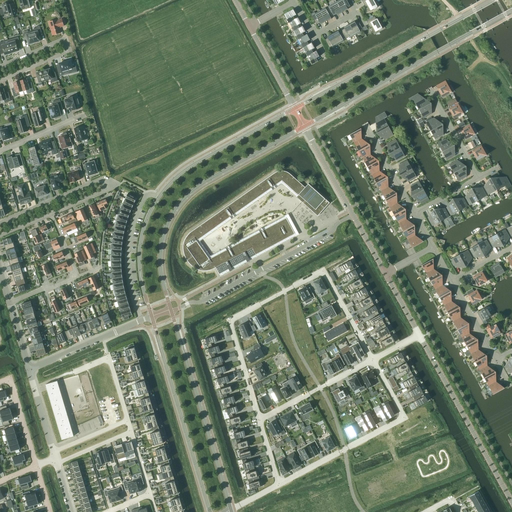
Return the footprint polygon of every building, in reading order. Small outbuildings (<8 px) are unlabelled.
[(26,1),(25,0),(19,0),(22,10),(31,7),(29,1),(26,1)] [(346,0),(341,0),(337,3),(342,12),(348,9),(347,8),(350,6),(346,0)] [(374,9),(377,8),(372,0),(361,0),(365,7),(367,6),(369,11),(374,9)] [(4,4),(2,5),(3,9),(0,9),(0,11),(1,15),(9,13),(10,16),(16,14),(13,3),(9,5),(8,2),(4,3),(4,4)] [(342,12),(337,3),(329,7),(333,15),(336,14),(337,15),(342,12)] [(329,7),(320,12),(326,21),(331,18),(330,17),(333,15),(329,7)] [(295,20),(295,19),(293,17),(295,15),(294,13),(295,12),(293,9),(284,14),(287,19),(287,20),(289,23),(295,20)] [(320,24),(326,21),(320,12),(316,14),(314,12),(310,14),(316,25),(319,23),(320,24)] [(381,29),(374,16),(366,21),(370,28),(371,27),(374,32),(379,30),(381,29)] [(293,31),(294,31),(299,28),(298,25),(300,24),(298,21),(299,21),(298,18),(295,19),(295,20),(289,23),(292,28),(291,28),(293,31)] [(57,21),(57,20),(49,22),(53,35),(61,33),(59,27),(63,26),(61,20),(57,21)] [(354,21),(349,24),(354,34),(363,29),(362,28),(358,21),(355,23),(354,21)] [(344,29),(341,30),(346,39),(354,34),(349,24),(344,27),(344,29)] [(35,32),(32,33),(35,42),(36,42),(37,43),(39,42),(39,41),(40,41),(38,33),(41,32),(39,26),(36,27),(36,28),(34,28),(35,32)] [(304,36),(302,33),(304,32),(303,30),(304,29),(302,26),(299,28),(294,31),(296,36),(298,40),(298,39),(304,36)] [(28,32),(28,30),(22,32),(24,38),(27,37),(29,44),(30,44),(31,44),(33,44),(34,43),(35,42),(32,33),(31,31),(28,32)] [(332,34),(338,43),(346,39),(341,30),(339,32),(338,31),(332,34)] [(307,34),(304,36),(298,39),(301,44),(300,45),(302,48),(303,48),(309,45),(308,44),(307,41),(309,40),(307,38),(309,37),(307,34)] [(329,48),(338,43),(332,34),(327,37),(328,38),(325,40),(329,48)] [(18,37),(8,40),(12,53),(18,51),(16,45),(20,44),(18,37)] [(8,40),(0,42),(0,50),(3,49),(5,55),(12,53),(8,40)] [(311,43),(308,44),(309,45),(303,48),(305,53),(307,56),(313,53),(311,50),(313,49),(312,46),(313,46),(311,43)] [(316,51),(313,53),(307,56),(310,61),(311,65),(318,61),(316,58),(318,57),(317,55),(318,54),(316,51)] [(60,65),(56,66),(59,76),(63,75),(63,72),(62,71),(68,69),(69,73),(77,71),(76,66),(72,67),(72,65),(71,62),(70,59),(65,61),(66,62),(60,63),(60,65)] [(49,68),(45,69),(46,70),(43,71),(46,80),(50,79),(51,83),(58,81),(55,72),(56,74),(52,75),(50,69),(49,69),(49,68)] [(41,82),(46,80),(43,71),(40,72),(40,71),(37,72),(37,73),(36,73),(38,79),(35,80),(37,87),(43,86),(41,82)] [(20,81),(23,91),(27,90),(28,93),(34,92),(31,82),(28,83),(27,79),(20,81)] [(23,91),(20,81),(13,83),(15,89),(12,90),(14,97),(20,95),(19,92),(23,91)] [(442,97),(452,92),(447,83),(437,88),(442,97)] [(3,89),(0,90),(0,100),(4,100),(5,103),(11,101),(8,94),(5,95),(3,89)] [(69,99),(65,100),(67,106),(69,106),(71,106),(72,110),(80,108),(80,105),(80,104),(78,98),(77,98),(77,95),(68,98),(69,99)] [(417,111),(432,103),(432,102),(430,104),(429,102),(426,99),(423,101),(421,98),(422,97),(414,102),(419,110),(417,111)] [(55,117),(56,118),(60,117),(60,116),(61,115),(59,109),(62,108),(60,99),(53,101),(54,105),(49,107),(52,118),(55,117)] [(455,99),(447,103),(449,107),(457,102),(455,99)] [(432,103),(417,111),(419,110),(423,118),(431,114),(431,113),(430,114),(428,111),(431,110),(431,106),(430,104),(432,103)] [(454,118),(463,113),(458,104),(449,109),(454,118)] [(37,112),(32,114),(35,126),(43,124),(42,120),(45,119),(42,108),(36,110),(37,112)] [(22,120),(17,122),(20,133),(28,131),(27,127),(27,126),(27,125),(29,124),(30,126),(27,115),(21,117),(22,120)] [(375,134),(390,126),(388,126),(384,118),(376,123),(377,122),(379,125),(376,127),(376,131),(377,133),(375,134)] [(429,132),(443,124),(443,123),(441,125),(440,123),(437,120),(434,122),(433,119),(434,118),(426,123),(430,131),(429,132)] [(444,124),(443,124),(429,132),(430,131),(435,139),(443,135),(443,134),(441,135),(440,132),(443,131),(443,127),(442,127),(442,125),(444,124)] [(466,139),(475,134),(470,125),(461,130),(466,139)] [(82,126),(79,127),(74,129),(76,135),(77,136),(77,137),(78,141),(88,139),(84,126),(82,126)] [(390,126),(375,134),(377,133),(378,135),(382,137),(385,135),(386,138),(385,139),(393,135),(389,127),(390,126)] [(2,127),(0,127),(0,134),(1,135),(3,140),(12,138),(11,134),(9,128),(7,128),(3,129),(2,127)] [(361,131),(360,129),(362,128),(348,136),(350,135),(354,143),(362,139),(361,139),(359,140),(358,137),(361,135),(361,131)] [(68,138),(67,134),(67,133),(66,133),(61,134),(60,135),(60,136),(59,136),(61,143),(62,145),(61,145),(62,148),(72,146),(70,138),(68,138)] [(360,140),(362,139),(354,143),(358,151),(357,152),(371,144),(369,145),(368,143),(364,141),(361,143),(360,140)] [(387,155),(402,147),(400,147),(396,139),(387,144),(389,143),(391,146),(388,148),(388,152),(389,154),(387,155)] [(444,140),(446,139),(437,144),(442,152),(440,153),(455,145),(455,144),(453,146),(452,144),(449,141),(446,143),(444,140)] [(48,151),(51,150),(53,155),(58,153),(54,141),(51,142),(50,140),(48,141),(46,142),(40,143),(42,148),(41,148),(43,153),(48,151)] [(371,144),(357,152),(358,151),(363,159),(370,155),(368,156),(367,153),(370,151),(370,147),(369,145),(371,144)] [(455,145),(440,153),(442,152),(446,160),(455,156),(455,155),(453,156),(451,153),(455,152),(454,148),(453,146),(455,145)] [(32,159),(31,160),(31,161),(32,161),(33,166),(40,164),(35,146),(23,150),(28,149),(32,159)] [(486,155),(481,146),(472,151),(477,160),(486,155)] [(402,147),(387,155),(389,154),(390,156),(393,158),(396,156),(398,159),(396,160),(396,161),(405,156),(400,148),(402,147)] [(67,158),(65,151),(59,152),(59,154),(60,157),(61,159),(67,158)] [(366,168),(380,160),(379,160),(378,161),(377,159),(373,157),(370,159),(368,156),(370,155),(363,159),(367,167),(366,168)] [(17,159),(17,157),(13,158),(12,156),(7,158),(10,169),(15,167),(15,168),(20,166),(23,165),(21,158),(17,159)] [(380,160),(366,168),(367,167),(372,175),(379,171),(377,172),(376,169),(379,167),(379,163),(378,161),(380,160)] [(399,176),(413,168),(412,168),(407,160),(399,165),(401,164),(402,167),(399,169),(399,173),(400,173),(400,175),(399,176)] [(452,174),(467,166),(467,165),(465,167),(464,165),(460,162),(457,164),(456,161),(457,160),(449,165),(453,173),(452,174)] [(86,165),(84,166),(86,173),(88,172),(89,175),(90,175),(93,175),(93,174),(97,173),(94,162),(93,162),(93,161),(89,162),(90,163),(86,164),(86,165)] [(75,171),(68,173),(70,182),(74,181),(74,182),(75,181),(74,181),(76,181),(77,181),(77,180),(80,179),(79,176),(83,175),(80,166),(75,168),(75,171)] [(467,166),(452,174),(454,173),(458,181),(466,177),(466,176),(465,177),(463,174),(466,173),(466,169),(465,167),(467,166)] [(413,168),(399,176),(401,175),(402,177),(401,177),(405,179),(408,177),(409,180),(408,181),(416,177),(412,169),(413,168)] [(318,215),(329,203),(308,184),(305,187),(290,174),(290,173),(289,173),(288,172),(287,172),(286,172),(286,171),(285,171),(284,171),(283,171),(282,171),(281,171),(280,171),(279,171),(278,171),(277,172),(276,172),(275,172),(274,173),(190,232),(190,233),(188,234),(188,235),(187,236),(186,237),(185,239),(185,240),(184,241),(184,242),(184,243),(183,245),(183,246),(183,247),(183,248),(183,250),(183,251),(183,252),(184,253),(184,255),(185,256),(185,257),(186,258),(187,260),(188,262),(189,263),(190,264),(191,265),(192,265),(193,266),(194,267),(195,268),(196,269),(197,269),(199,270),(200,270),(201,270),(202,271),(204,271),(205,271),(206,271),(207,271),(208,270),(209,270),(211,270),(212,270),(213,269),(216,267),(219,274),(295,234),(286,218),(209,259),(196,241),(282,180),(298,195),(296,197),(302,202),(314,213),(315,212),(318,215)] [(379,171),(372,175),(373,177),(374,179),(375,178),(377,182),(375,184),(388,176),(386,177),(385,176),(386,175),(382,173),(379,175),(377,172),(379,171)] [(62,174),(50,177),(54,190),(61,188),(59,182),(64,181),(62,174)] [(380,186),(378,187),(381,191),(388,187),(386,188),(385,185),(388,183),(388,179),(387,178),(389,176),(388,176),(375,184),(378,182),(380,186)] [(497,192),(489,177),(490,179),(489,180),(488,180),(486,183),(488,186),(485,188),(484,186),(488,195),(496,190),(497,192)] [(489,177),(497,192),(498,192),(497,190),(505,185),(500,177),(501,179),(498,181),(496,177),(492,178),(491,179),(489,177)] [(410,197),(425,189),(423,189),(419,181),(410,186),(411,186),(412,185),(414,188),(411,190),(411,194),(412,196),(410,197)] [(44,186),(35,189),(37,197),(48,194),(46,188),(49,187),(47,182),(43,183),(44,186)] [(24,184),(17,186),(20,195),(18,196),(21,204),(32,201),(30,193),(27,194),(26,191),(27,191),(24,184)] [(385,199),(383,200),(384,200),(397,192),(395,193),(394,192),(394,191),(391,189),(388,191),(386,188),(388,187),(381,191),(385,199)] [(479,202),(471,187),(472,189),(470,190),(467,193),(469,197),(466,198),(465,197),(470,205),(478,201),(479,202)] [(471,187),(479,202),(478,200),(486,196),(482,188),(481,188),(482,189),(479,191),(478,188),(474,188),(472,189),(471,187)] [(425,189),(410,197),(412,196),(413,198),(416,200),(419,198),(421,201),(420,202),(428,198),(423,190),(425,189)] [(397,192),(384,200),(385,199),(390,207),(397,203),(395,204),(393,201),(397,199),(397,195),(396,195),(395,194),(397,193),(397,192)] [(128,193),(125,198),(134,203),(137,198),(128,193)] [(132,208),(134,203),(125,198),(123,204),(132,208)] [(460,212),(452,198),(453,200),(451,201),(449,204),(450,207),(447,208),(447,207),(446,207),(451,215),(459,211),(460,212)] [(452,198),(460,212),(459,211),(468,206),(463,198),(464,200),(461,201),(459,198),(455,198),(455,199),(453,200),(452,198)] [(108,204),(106,199),(96,203),(98,208),(99,208),(100,211),(106,209),(104,206),(108,204)] [(122,203),(119,209),(130,213),(132,208),(123,204),(122,203)] [(397,203),(390,207),(394,215),(392,216),(406,209),(406,208),(404,209),(403,208),(403,207),(400,205),(397,207),(395,204),(397,203)] [(100,216),(94,204),(89,206),(94,218),(100,216)] [(83,223),(88,221),(83,208),(78,211),(74,212),(78,221),(81,219),(83,223)] [(441,223),(433,208),(434,210),(432,211),(430,214),(432,217),(429,219),(428,217),(432,226),(440,221),(441,223)] [(433,208),(441,223),(441,221),(449,217),(444,208),(445,210),(442,212),(440,208),(436,209),(434,210),(433,208)] [(128,218),(130,213),(119,209),(117,214),(128,218)] [(406,209),(392,216),(393,216),(394,215),(398,223),(406,219),(404,220),(402,217),(406,215),(406,211),(405,211),(404,210),(406,209)] [(75,218),(73,213),(60,218),(62,224),(75,218)] [(117,214),(116,220),(126,223),(128,218),(117,214)] [(406,219),(398,223),(403,231),(401,232),(415,225),(415,224),(413,226),(412,224),(409,221),(406,223),(404,220),(406,219)] [(125,228),(126,223),(116,220),(114,226),(115,226),(125,228)] [(52,228),(50,223),(40,227),(42,233),(52,228)] [(75,223),(62,228),(64,234),(77,228),(75,223)] [(405,235),(407,239),(415,235),(413,236),(411,233),(415,232),(414,228),(413,226),(415,225),(401,232),(404,231),(406,235),(405,235)] [(38,235),(36,229),(30,231),(36,244),(41,241),(44,240),(42,234),(38,235)] [(496,232),(504,247),(503,245),(505,244),(507,241),(505,238),(508,236),(509,238),(505,229),(497,234),(496,232)] [(504,247),(496,232),(495,232),(496,234),(488,239),(493,247),(492,245),(495,243),(497,247),(501,246),(503,245),(504,247)] [(76,243),(88,238),(86,233),(73,238),(76,243)] [(415,235),(407,239),(410,244),(411,243),(413,247),(410,248),(410,249),(424,241),(422,242),(421,240),(418,237),(415,239),(413,237),(415,235)] [(3,240),(4,245),(15,242),(14,237),(12,237),(3,240)] [(59,244),(57,239),(44,244),(47,250),(53,247),(54,250),(60,248),(59,244)] [(477,243),(485,257),(484,255),(486,254),(486,255),(488,251),(487,248),(490,247),(490,248),(491,248),(486,240),(478,244),(477,243)] [(17,247),(15,242),(4,245),(6,250),(15,248),(17,247)] [(485,257),(477,243),(478,244),(469,249),(474,257),(473,255),(476,254),(478,257),(482,257),(482,256),(484,255),(485,257)] [(95,259),(93,254),(96,252),(95,249),(92,251),(89,244),(84,247),(85,249),(84,249),(90,261),(95,259)] [(39,245),(33,247),(37,257),(38,259),(43,256),(43,254),(40,247),(39,245)] [(74,254),(80,266),(85,264),(83,258),(86,257),(83,250),(80,252),(74,254)] [(458,253),(466,268),(465,266),(467,265),(470,262),(468,259),(471,257),(472,258),(467,250),(459,255),(458,253)] [(54,261),(65,257),(62,251),(52,256),(54,261)] [(466,268),(458,253),(459,255),(451,259),(452,261),(454,266),(455,268),(456,267),(455,266),(458,264),(459,267),(463,267),(465,266),(466,268)] [(425,272),(426,273),(434,269),(432,270),(430,267),(433,265),(433,261),(432,259),(434,258),(420,266),(423,265),(425,268),(424,269),(424,270),(425,272)] [(341,272),(349,268),(350,271),(354,269),(349,260),(349,261),(338,267),(341,272)] [(56,272),(69,267),(67,261),(54,267),(56,272)] [(19,263),(10,265),(12,271),(21,268),(23,268),(21,262),(19,263)] [(495,277),(504,272),(499,262),(490,268),(495,277)] [(47,263),(42,266),(47,278),(53,276),(47,263)] [(429,282),(443,274),(441,275),(440,274),(440,273),(437,271),(433,273),(432,270),(434,269),(426,273),(430,281),(429,282)] [(355,270),(346,275),(349,280),(354,277),(356,280),(359,278),(355,270)] [(478,286),(487,281),(482,272),(473,277),(474,278),(471,280),(474,286),(477,284),(478,286)] [(22,273),(14,276),(15,281),(24,278),(24,279),(26,278),(24,273),(22,273)] [(431,281),(435,289),(443,285),(442,285),(440,286),(439,283),(442,281),(442,277),(441,276),(443,275),(443,274),(429,282),(431,281)] [(88,278),(94,291),(99,288),(94,276),(88,278)] [(24,278),(15,281),(17,287),(26,284),(24,279),(24,278)] [(88,278),(75,284),(77,289),(90,284),(88,278)] [(318,297),(321,295),(320,293),(326,289),(320,279),(314,282),(317,289),(314,290),(315,290),(318,297)] [(351,290),(359,286),(360,289),(364,287),(360,279),(359,279),(348,285),(351,290)] [(27,283),(26,284),(17,287),(19,293),(27,290),(29,290),(27,283)] [(438,298),(452,291),(452,290),(450,291),(449,290),(445,287),(442,289),(441,286),(443,285),(435,289),(439,297),(438,298)] [(312,300),(315,298),(312,292),(309,293),(307,290),(307,291),(305,287),(299,290),(302,297),(301,297),(303,300),(304,300),(304,301),(311,298),(312,300)] [(70,297),(65,288),(60,290),(61,293),(62,295),(64,300),(70,297)] [(115,296),(116,296),(126,293),(124,288),(113,290),(115,296)] [(365,288),(356,293),(359,298),(364,295),(365,298),(369,296),(365,288)] [(473,304),(482,299),(477,290),(474,292),(468,295),(473,304)] [(439,297),(444,305),(451,301),(449,302),(448,299),(451,297),(451,293),(450,292),(452,291),(438,298),(439,297)] [(127,298),(126,293),(116,296),(117,301),(127,298)] [(59,308),(54,296),(49,298),(54,311),(55,313),(60,311),(59,308)] [(77,300),(80,306),(89,302),(87,297),(87,296),(84,297),(77,300)] [(370,307),(374,305),(369,297),(358,303),(361,308),(369,304),(370,307)] [(117,301),(119,307),(129,304),(127,298),(117,301)] [(32,306),(31,301),(22,303),(23,309),(32,306)] [(76,301),(67,305),(69,310),(78,306),(76,301)] [(447,314),(461,307),(460,306),(459,308),(458,306),(454,303),(451,305),(449,302),(452,301),(451,301),(444,305),(448,313),(447,314)] [(130,309),(129,304),(119,307),(121,312),(130,309)] [(375,316),(379,314),(374,305),(374,306),(363,312),(366,317),(374,313),(375,316)] [(32,306),(23,309),(25,315),(36,312),(34,306),(32,306)] [(329,315),(331,319),(337,315),(335,312),(334,312),(330,306),(317,313),(322,320),(327,317),(329,315)] [(448,314),(453,321),(460,317),(458,318),(457,315),(460,314),(460,310),(459,308),(461,307),(447,314),(448,314)] [(488,318),(491,316),(486,307),(477,312),(482,321),(484,324),(490,321),(488,318)] [(130,309),(121,312),(122,317),(124,317),(125,320),(129,318),(128,316),(132,314),(130,309)] [(101,314),(102,316),(106,325),(111,322),(108,314),(107,312),(101,314)] [(264,320),(263,320),(260,314),(252,318),(259,330),(263,327),(262,326),(266,323),(267,325),(264,320)] [(379,315),(368,321),(371,326),(379,322),(380,324),(384,323),(379,314),(379,315)] [(102,316),(97,318),(101,327),(106,325),(102,316)] [(96,329),(92,320),(91,317),(86,320),(87,323),(91,331),(96,329)] [(456,330),(469,323),(467,324),(466,322),(467,322),(463,319),(460,321),(458,318),(460,317),(453,321),(457,329),(456,330)] [(97,318),(92,320),(96,329),(101,327),(97,318)] [(250,332),(253,330),(250,322),(245,324),(244,323),(239,326),(242,334),(243,334),(245,338),(251,335),(250,332)] [(87,323),(82,325),(86,333),(91,331),(87,323)] [(457,330),(462,338),(469,333),(467,334),(466,332),(469,330),(469,326),(468,324),(470,323),(469,323),(456,330),(457,330)] [(331,339),(347,331),(346,327),(345,328),(342,324),(327,332),(331,339)] [(378,339),(389,332),(385,324),(381,326),(383,329),(375,333),(378,339)] [(491,338),(501,333),(496,324),(491,327),(487,329),(486,329),(491,338)] [(72,327),(72,329),(73,329),(76,337),(81,335),(78,327),(77,325),(72,327)] [(86,333),(82,325),(78,327),(81,335),(86,333)] [(73,329),(72,329),(68,331),(71,339),(76,337),(73,329)] [(68,331),(62,333),(66,342),(71,339),(68,331)] [(62,333),(62,332),(56,334),(57,336),(61,344),(66,342),(62,333)] [(390,333),(386,335),(387,338),(380,342),(381,343),(383,347),(394,341),(394,342),(390,333)] [(464,346),(478,339),(476,340),(475,338),(472,336),(469,337),(467,335),(469,333),(462,338),(466,345),(464,346)] [(206,338),(205,338),(208,347),(212,346),(211,343),(219,341),(218,335),(206,338)] [(466,346),(471,354),(478,349),(476,350),(474,348),(478,346),(478,342),(477,342),(476,340),(478,339),(464,346),(465,347),(466,346)] [(355,353),(358,357),(364,354),(358,342),(349,347),(353,354),(355,353)] [(209,348),(208,348),(209,351),(211,357),(215,356),(214,353),(221,351),(220,345),(209,348)] [(255,351),(247,355),(249,358),(251,362),(265,355),(264,354),(260,345),(254,349),(255,351)] [(353,354),(349,347),(348,345),(340,350),(348,365),(354,362),(350,355),(353,354)] [(46,347),(44,347),(36,350),(37,356),(46,353),(48,353),(46,347)] [(134,347),(125,350),(127,356),(136,353),(135,347),(134,347)] [(473,362),(473,363),(487,355),(485,356),(484,354),(481,352),(478,353),(476,351),(478,350),(478,349),(471,354),(473,358),(474,357),(476,361),(473,362)] [(401,363),(405,361),(400,352),(400,353),(389,359),(392,364),(400,360),(401,363)] [(136,353),(127,356),(129,362),(138,359),(136,353)] [(331,361),(336,371),(337,371),(338,371),(342,369),(341,369),(342,368),(339,362),(342,360),(339,353),(335,355),(336,357),(330,359),(331,361)] [(213,364),(214,367),(218,366),(217,363),(225,361),(224,355),(212,358),(211,358),(213,364)] [(475,362),(479,370),(487,366),(487,365),(485,366),(483,364),(487,362),(487,358),(486,358),(485,356),(487,355),(473,363),(475,362)] [(136,365),(130,366),(132,372),(141,370),(139,361),(135,362),(136,365)] [(335,372),(336,371),(331,361),(326,364),(325,362),(321,364),(324,370),(327,368),(331,374),(332,374),(332,375),(336,373),(335,372)] [(406,362),(395,369),(398,374),(405,370),(407,372),(410,370),(406,362)] [(266,376),(261,367),(263,366),(261,363),(256,365),(258,368),(255,370),(257,373),(256,374),(257,376),(258,376),(260,379),(266,376)] [(217,377),(221,376),(220,373),(228,371),(227,365),(215,369),(214,369),(217,377)] [(482,379),(496,371),(494,372),(493,370),(490,368),(487,370),(485,367),(487,366),(479,370),(484,378),(482,379)] [(141,370),(132,372),(134,378),(139,377),(140,379),(144,378),(141,370)] [(372,371),(369,372),(368,371),(361,375),(368,388),(375,384),(372,379),(376,378),(372,371)] [(484,378),(488,386),(496,382),(496,381),(494,383),(492,380),(496,378),(495,374),(494,372),(496,371),(482,379),(484,378)] [(287,381),(288,381),(291,387),(291,388),(294,387),(296,391),(299,389),(302,387),(295,373),(292,374),(294,377),(287,381)] [(416,382),(412,374),(408,376),(410,378),(402,382),(405,388),(416,382)] [(218,379),(218,381),(220,387),(224,386),(223,383),(230,381),(229,375),(218,379)] [(365,388),(362,382),(359,383),(356,377),(348,381),(354,390),(359,388),(360,391),(365,388)] [(141,381),(135,383),(137,389),(146,386),(144,378),(140,379),(141,381)] [(288,388),(291,387),(288,381),(283,384),(284,386),(280,388),(286,398),(287,399),(290,397),(289,396),(292,395),(288,388)] [(74,436),(57,382),(46,385),(47,390),(62,440),(74,436)] [(496,382),(488,386),(493,394),(491,395),(505,387),(503,388),(502,386),(499,384),(496,386),(494,383),(496,382)] [(422,391),(417,383),(414,385),(415,388),(408,392),(411,398),(422,392),(422,391)] [(221,389),(223,398),(223,397),(227,396),(226,393),(233,391),(232,386),(232,385),(221,389)] [(146,386),(137,389),(139,395),(144,393),(145,396),(149,395),(146,386)] [(339,388),(332,392),(338,403),(344,399),(345,401),(351,398),(346,389),(342,390),(342,391),(340,392),(339,388)] [(281,400),(276,390),(268,394),(270,398),(273,397),(276,402),(281,400)] [(269,400),(268,398),(265,392),(262,394),(264,397),(258,400),(263,410),(269,407),(266,401),(269,400)] [(413,402),(416,407),(427,401),(423,393),(419,395),(421,398),(413,402)] [(146,398),(140,400),(142,406),(151,403),(149,395),(145,396),(146,398)] [(224,399),(226,407),(230,406),(229,403),(236,401),(235,396),(235,395),(224,399)] [(303,406),(300,408),(303,414),(300,416),(303,421),(306,419),(304,416),(314,411),(310,402),(306,404),(303,406)] [(151,403),(142,406),(144,412),(149,410),(150,412),(154,411),(151,403)] [(382,406),(388,417),(389,418),(394,415),(391,410),(392,409),(392,410),(395,409),(392,404),(388,406),(387,403),(382,406)] [(6,405),(0,407),(0,411),(1,416),(0,416),(0,417),(12,413),(10,407),(7,408),(6,405)] [(229,418),(233,416),(232,414),(232,413),(241,411),(239,405),(227,409),(228,413),(229,418)] [(388,417),(382,406),(378,409),(378,410),(375,412),(378,417),(380,416),(380,415),(381,414),(384,420),(388,417)] [(151,415),(145,416),(147,422),(156,420),(154,411),(150,412),(151,415)] [(281,418),(285,426),(290,424),(292,428),(297,425),(295,421),(299,419),(296,414),(294,415),(292,412),(288,414),(285,415),(281,418)] [(12,413),(0,417),(3,425),(9,423),(9,420),(13,419),(12,413)] [(369,413),(364,416),(370,427),(370,428),(375,425),(372,419),(370,415),(369,413)] [(230,419),(232,428),(236,426),(235,424),(242,421),(241,416),(230,419)] [(370,427),(364,416),(356,420),(359,427),(362,426),(361,425),(362,424),(365,430),(370,427)] [(282,426),(283,425),(280,419),(276,422),(275,421),(268,424),(270,428),(269,428),(271,432),(272,432),(274,436),(281,432),(282,435),(285,433),(282,426)] [(156,420),(147,422),(149,428),(152,428),(152,430),(159,428),(156,420)] [(351,425),(345,429),(347,433),(346,434),(348,439),(349,438),(350,439),(357,435),(355,432),(359,430),(355,424),(352,426),(351,425)] [(8,426),(4,427),(6,435),(15,432),(13,426),(9,428),(8,426)] [(233,430),(236,439),(247,436),(245,430),(238,432),(237,429),(233,430)] [(159,430),(150,433),(152,439),(161,436),(160,430),(159,430)] [(6,435),(5,435),(7,441),(17,438),(15,432),(6,435)] [(161,436),(152,439),(154,445),(163,442),(161,436)] [(329,437),(322,441),(324,445),(327,451),(335,447),(329,437)] [(17,438),(7,441),(8,446),(18,443),(17,438)] [(236,440),(239,449),(251,445),(249,439),(241,442),(240,439),(236,440)] [(312,457),(314,455),(315,456),(318,455),(317,454),(318,453),(315,447),(318,446),(315,440),(306,445),(312,457)] [(126,457),(130,456),(129,455),(134,453),(131,442),(122,445),(126,457)] [(18,443),(8,446),(10,452),(20,449),(18,443)] [(161,448),(155,450),(157,456),(166,453),(164,444),(164,445),(160,446),(161,448)] [(118,457),(120,457),(121,459),(126,457),(122,445),(115,447),(118,457)] [(307,460),(310,459),(310,458),(312,457),(306,445),(297,450),(300,455),(303,454),(306,460),(307,459),(307,460)] [(104,451),(102,452),(105,463),(111,462),(111,463),(115,462),(112,454),(109,455),(108,450),(107,450),(107,449),(104,450),(104,451)] [(239,450),(239,451),(242,459),(253,456),(251,450),(244,452),(243,449),(239,450)] [(105,463),(102,452),(96,453),(99,463),(96,464),(97,470),(101,469),(100,467),(106,465),(105,463)] [(300,465),(293,452),(288,455),(288,457),(286,458),(288,463),(289,464),(291,462),(295,468),(300,465)] [(166,453),(157,456),(159,462),(168,459),(166,453)] [(15,466),(24,464),(23,461),(26,460),(24,454),(12,457),(15,466)] [(286,464),(288,463),(286,458),(285,457),(277,461),(281,468),(280,469),(283,474),(290,471),(286,464)] [(249,468),(253,466),(257,465),(255,459),(247,462),(246,459),(242,460),(245,469),(249,468)] [(166,465),(160,467),(162,473),(171,470),(169,461),(165,462),(166,465)] [(248,479),(260,475),(258,470),(250,472),(249,471),(249,469),(245,470),(246,472),(248,479)] [(171,470),(162,473),(164,479),(169,477),(170,479),(174,478),(171,470)] [(18,479),(22,490),(30,488),(28,482),(32,481),(30,475),(18,479)] [(132,480),(136,492),(137,491),(137,492),(141,491),(141,490),(142,490),(140,483),(143,482),(141,475),(138,476),(138,477),(132,479),(132,480)] [(171,482),(165,483),(167,489),(176,487),(174,478),(170,479),(171,482)] [(248,480),(251,490),(251,489),(263,486),(261,480),(253,482),(252,479),(248,480)] [(132,480),(127,482),(126,480),(123,481),(125,488),(128,487),(130,493),(131,493),(131,494),(135,493),(135,492),(136,492),(132,480)] [(116,500),(117,500),(117,501),(121,500),(121,499),(122,499),(120,492),(123,491),(121,485),(118,486),(119,487),(113,489),(116,500)] [(176,487),(167,489),(169,495),(178,493),(176,487)] [(116,500),(113,489),(107,490),(107,489),(104,490),(105,496),(108,496),(110,502),(116,500)] [(23,497),(25,496),(27,501),(37,498),(35,492),(31,494),(30,491),(22,493),(23,497)] [(469,496),(472,501),(481,496),(478,491),(469,496)] [(481,496),(472,501),(475,506),(484,501),(481,496)] [(179,497),(170,500),(172,506),(181,503),(180,497),(179,497)] [(37,498),(27,501),(29,510),(35,508),(34,505),(39,504),(37,498)] [(484,501),(475,506),(478,511),(487,506),(484,501)] [(181,503),(172,506),(174,511),(183,509),(181,503)]
